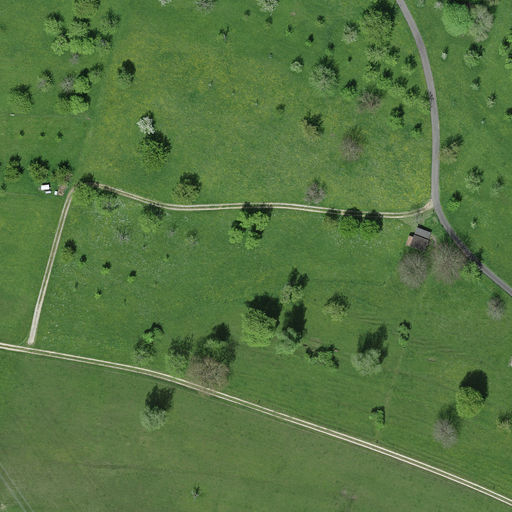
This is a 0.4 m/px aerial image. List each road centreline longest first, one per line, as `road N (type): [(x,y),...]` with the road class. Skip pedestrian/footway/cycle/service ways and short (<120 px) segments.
road 1 (track): [(511,504),(167,376),(0,345)]
road 2 (track): [(30,350),(51,258),(81,185),(176,209),(261,205),(384,216),(419,213),(436,201)]
road 3 (track): [(511,292),(471,257),(436,201),(430,73),(400,0)]
